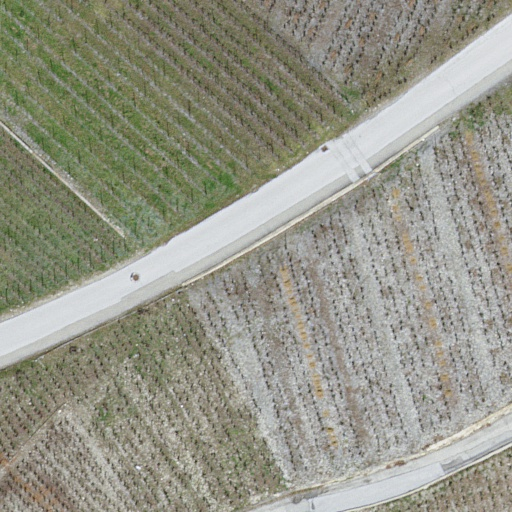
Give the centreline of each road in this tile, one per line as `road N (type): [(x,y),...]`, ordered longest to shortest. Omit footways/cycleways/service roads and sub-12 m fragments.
road 1 (unclassified): [(511,70),(347,177),(0,341)]
road 2 (residential): [(511,425),(382,488),(302,511)]
